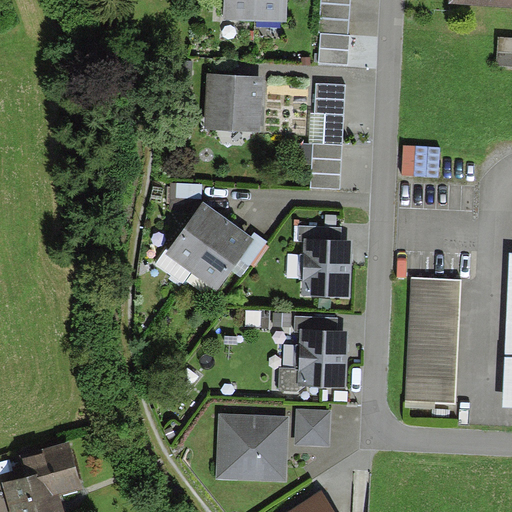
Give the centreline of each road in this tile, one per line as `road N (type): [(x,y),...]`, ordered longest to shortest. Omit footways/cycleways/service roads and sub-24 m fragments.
road 1 (residential): [(394,0),(377,416),(407,438),(511,443)]
road 2 (unknown): [(511,168),(494,199),(499,443)]
